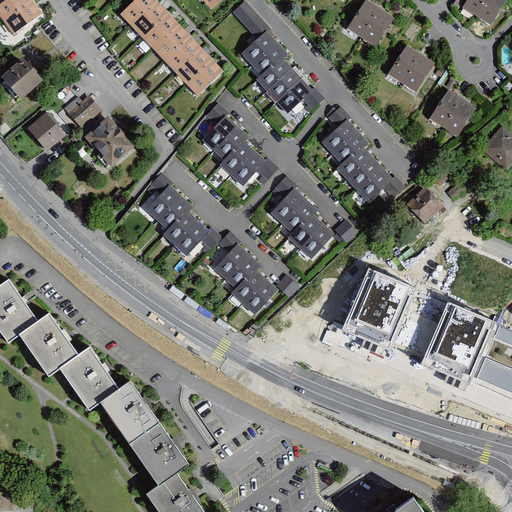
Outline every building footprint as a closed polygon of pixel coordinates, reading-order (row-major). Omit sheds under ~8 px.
[(44,20),(30,0),(0,0),(0,20),(15,41),(44,20)] [(227,75),(152,0),(142,0),(122,20),(201,101),(227,75)] [(202,0),(211,10),(222,0),(202,0)] [(511,1),(509,0),(471,0),(464,10),(493,30),(511,2),(511,1)] [(246,1),(233,12),(258,40),(271,28),(246,1)] [(367,4),(348,33),(377,53),(396,24),(367,4)] [(289,119),(317,99),(272,35),(244,55),(289,119)] [(408,49),(389,77),(418,97),(437,68),(408,49)] [(43,87),(23,66),(4,84),(24,105),(43,87)] [(448,92),(429,120),(458,140),(477,111),(448,92)] [(84,101),(79,96),(65,108),(83,128),(104,109),(91,94),(84,101)] [(66,139),(46,117),(27,133),(47,155),(66,139)] [(248,195),(274,171),(226,122),(201,146),(248,195)] [(134,153),(110,123),(87,142),(111,172),(134,153)] [(400,182),(349,125),(319,151),(370,208),(400,182)] [(511,133),(504,127),(484,149),(508,170),(511,165),(511,133)] [(451,201),(436,183),(410,205),(425,223),(451,201)] [(169,187),(144,213),(189,257),(214,231),(169,187)] [(341,227),(294,190),(269,221),(316,258),(341,227)] [(285,291),(239,247),(212,274),(259,318),(285,291)] [(417,287),(369,268),(343,330),(391,349),(417,287)] [(10,278),(0,284),(0,327),(8,340),(19,333),(38,320),(10,278)] [(496,322),(449,302),(423,364),(471,384),(496,322)] [(50,312),(38,320),(19,333),(48,375),(61,367),(79,354),(50,312)] [(91,346),(79,354),(61,367),(89,408),(101,400),(120,388),(91,346)] [(132,380),(120,388),(101,400),(159,484),(178,471),(189,464),(132,380)] [(205,511),(206,511),(178,471),(159,484),(150,490),(165,511),(205,511)] [(428,511),(415,494),(389,511),(428,511)]
